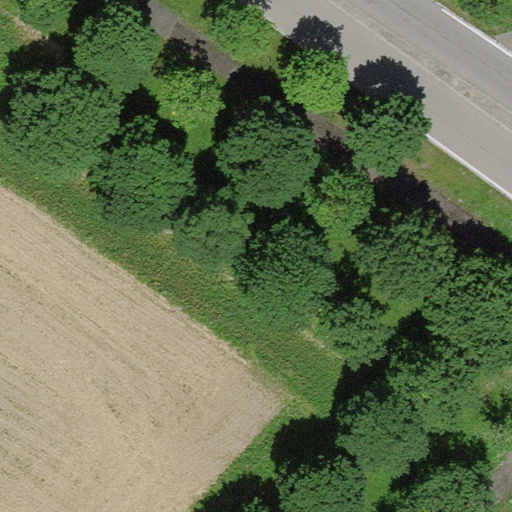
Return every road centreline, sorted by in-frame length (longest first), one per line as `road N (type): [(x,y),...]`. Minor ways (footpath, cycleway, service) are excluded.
road 1 (track): [(511,263),(139,0)]
road 2 (unclassified): [(294,0),(511,166)]
road 3 (unclassified): [(511,83),(388,0)]
